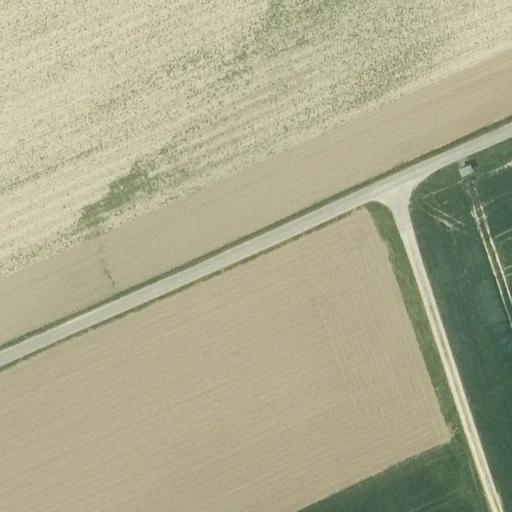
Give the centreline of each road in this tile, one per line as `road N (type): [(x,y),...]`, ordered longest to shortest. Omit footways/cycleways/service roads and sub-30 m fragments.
road 1 (track): [(0,361),(511,132)]
road 2 (track): [(496,511),(392,185)]
